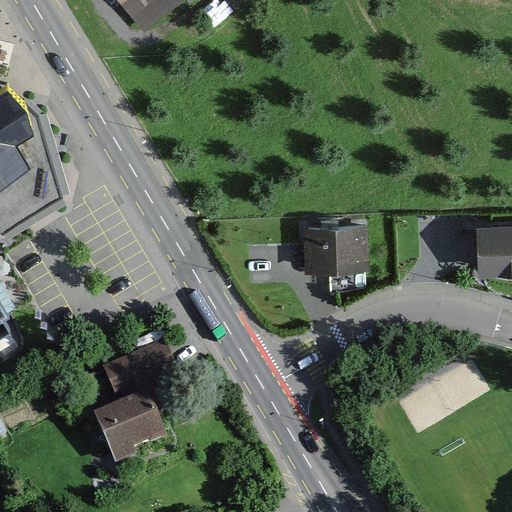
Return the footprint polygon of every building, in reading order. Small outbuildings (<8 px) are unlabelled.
[(124,0),(151,31),(188,0),(124,0)] [(0,317),(11,312),(0,293),(0,229),(1,229),(3,232),(63,195),(40,113),(8,79),(0,84),(0,317)] [(366,226),(310,226),(310,267),(334,267),(334,289),(366,289),(366,226)] [(511,229),(483,231),(485,275),(511,273),(511,229)] [(163,350),(110,376),(126,408),(101,421),(124,468),(175,444),(148,388),(175,375),(163,350)]
